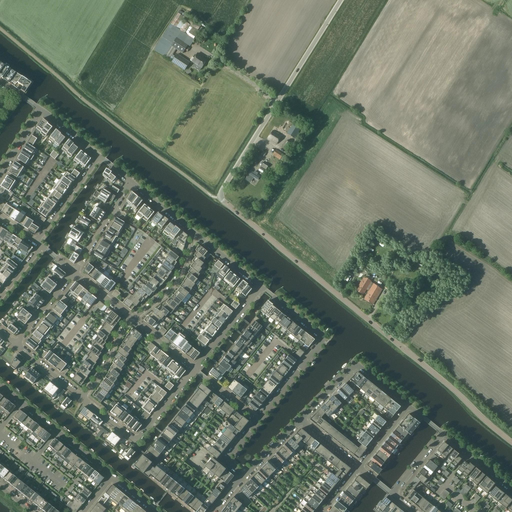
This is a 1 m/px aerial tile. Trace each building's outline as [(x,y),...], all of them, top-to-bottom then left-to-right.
[(198,35),(200,32),(202,34),(204,29),(201,27),(198,31),(199,32),(198,32),(197,32),(201,25),(188,17),(185,21),(184,20),(186,17),(183,15),(183,16),(178,13),(171,24),(173,25),(176,28),(179,29),(180,30),(187,35),(194,39),(195,38),(196,39),(196,38),(198,39),(200,36),(198,35)] [(171,24),(154,50),(161,55),(169,60),(176,50),(170,46),(175,40),(176,37),(188,45),(190,46),(194,40),(194,39),(187,35),(180,30),(179,29),(176,28),(173,25),(171,24)] [(188,45),(176,37),(175,40),(170,46),(176,50),(182,54),(188,45)] [(206,60),(200,56),(201,55),(197,53),(192,62),(202,67),(206,60)] [(171,62),(185,71),(190,62),(177,54),(171,62)] [(0,77),(3,79),(9,69),(3,65),(0,68),(0,71),(3,73),(0,76),(0,77)] [(14,72),(9,69),(3,79),(8,83),(15,73),(14,72)] [(20,76),(15,73),(8,83),(10,84),(12,81),(15,83),(12,86),(14,86),(20,77),(20,76)] [(20,91),(27,81),(20,77),(14,86),(19,90),(20,91)] [(30,83),(27,81),(20,91),(25,94),(28,89),(27,88),(28,87),(29,88),(32,84),(30,83)] [(41,132),(48,124),(49,123),(43,118),(36,129),(41,132)] [(45,137),(53,128),(48,124),(41,132),(40,133),(45,137)] [(292,125),(286,133),(294,139),(300,130),(292,125)] [(54,143),(61,134),(61,133),(57,129),(49,139),(54,143)] [(268,139),(276,144),(281,136),(273,131),(268,139)] [(59,146),(65,138),(61,134),(54,143),(59,146)] [(66,153),(73,144),(74,145),(74,144),(69,140),(62,149),(66,153)] [(281,147),(286,151),(287,151),(289,152),(292,146),(290,145),(291,144),(286,140),(281,147)] [(28,144),(24,149),(35,155),(38,150),(32,147),(28,144)] [(66,154),(71,158),(78,148),(74,145),(73,144),(66,153),(66,154)] [(24,149),(21,154),(30,160),(31,161),(35,155),(24,149)] [(276,149),(272,155),(280,160),(283,154),(276,149)] [(86,155),(81,151),(74,160),(79,164),(79,163),(86,155)] [(27,165),(30,160),(21,154),(18,159),(27,165)] [(79,163),(84,167),(91,159),(86,155),(79,163)] [(22,173),(25,168),(16,162),(13,167),(22,173)] [(264,162),(261,167),(266,170),(269,165),(264,162)] [(13,167),(9,173),(19,178),(22,173),(13,167)] [(118,179),(111,174),(112,172),(108,169),(107,169),(103,175),(105,177),(107,179),(107,178),(114,183),(118,179)] [(251,171),(246,179),(250,182),(252,177),(257,180),(259,176),(256,174),(257,173),(255,172),(254,173),(251,171)] [(76,178),(71,175),(67,172),(63,176),(72,183),(76,178)] [(17,182),(7,176),(4,181),(13,187),(17,182)] [(63,176),(60,180),(60,181),(69,187),(72,183),(63,176)] [(66,191),(69,187),(60,181),(60,180),(59,180),(56,184),(66,191)] [(13,187),(4,181),(1,186),(6,189),(10,192),(13,187)] [(62,196),(66,191),(56,184),(53,189),(55,190),(62,196)] [(116,196),(103,189),(100,194),(113,201),(116,196)] [(55,190),(52,194),(59,200),(62,196),(55,190)] [(113,201),(100,194),(96,191),(93,196),(105,203),(108,199),(113,201)] [(132,192),(127,202),(131,205),(130,206),(131,206),(138,197),(133,192),(132,192)] [(56,204),(59,200),(52,194),(51,193),(47,198),(56,204)] [(131,206),(135,210),(143,201),(138,197),(131,206)] [(53,209),(56,204),(47,198),(44,202),(53,209)] [(44,202),(43,201),(40,206),(42,207),(50,213),(53,209),(44,202)] [(12,206),(11,206),(7,203),(5,207),(1,212),(6,215),(12,206)] [(12,205),(11,206),(12,206),(6,215),(10,218),(16,210),(17,208),(12,205)] [(142,218),(150,208),(148,207),(148,208),(148,207),(145,205),(136,215),(141,219),(142,218)] [(93,211),(103,217),(106,213),(96,206),(93,211)] [(39,212),(46,218),(50,213),(42,207),(39,212)] [(150,208),(142,218),(147,222),(154,212),(151,210),(151,209),(150,208)] [(16,210),(10,218),(15,221),(20,213),(16,210)] [(100,222),(103,217),(93,211),(90,216),(100,222)] [(20,213),(15,221),(19,224),(25,216),(20,213)] [(156,226),(164,216),(163,216),(163,217),(158,213),(151,222),(156,225),(156,226)] [(88,220),(86,218),(81,215),(78,220),(88,226),(91,221),(88,220)] [(25,216),(19,224),(24,227),(29,219),(25,216)] [(168,220),(164,216),(156,226),(161,229),(164,226),(167,222),(168,220)] [(122,227),(125,223),(117,218),(114,222),(122,227)] [(29,219),(24,227),(29,230),(34,221),(29,219)] [(34,221),(29,230),(35,234),(41,226),(34,221)] [(122,227),(114,222),(114,223),(114,222),(111,227),(120,233),(123,228),(122,227)] [(168,236),(169,234),(176,226),(175,227),(171,223),(170,223),(169,225),(167,228),(163,232),(168,236)] [(176,226),(169,234),(168,236),(173,239),(181,230),(180,230),(181,230),(176,226)] [(71,232),(81,238),(84,233),(74,227),(71,232)] [(120,233),(111,227),(108,232),(117,237),(120,233)] [(4,229),(0,235),(0,238),(3,240),(9,232),(4,229)] [(8,243),(13,235),(9,232),(3,240),(8,243)] [(78,242),(81,238),(71,232),(68,236),(78,242)] [(105,236),(115,242),(117,237),(108,232),(105,236)] [(180,237),(179,236),(176,240),(177,240),(181,244),(177,248),(183,252),(188,236),(184,232),(180,237)] [(125,271),(146,236),(142,234),(120,268),(125,271)] [(8,243),(7,244),(12,247),(18,238),(13,235),(8,243)] [(115,242),(105,236),(102,241),(111,246),(112,247),(115,242)] [(18,238),(12,247),(17,250),(18,248),(22,241),(18,238)] [(18,248),(28,254),(33,248),(22,241),(18,248)] [(102,241),(100,245),(108,250),(110,252),(111,252),(113,247),(112,247),(111,246),(102,241)] [(108,250),(100,245),(97,250),(105,255),(107,256),(110,252),(108,250)] [(205,257),(209,253),(200,245),(199,246),(196,249),(196,250),(197,251),(205,258),(205,257)] [(370,255),(374,250),(367,246),(364,252),(370,255)] [(105,255),(97,250),(94,255),(99,258),(102,260),(105,255)] [(177,256),(172,252),(170,250),(166,255),(168,256),(168,255),(176,262),(179,259),(178,258),(179,257),(177,256)] [(74,264),(80,254),(75,251),(73,254),(71,253),(68,259),(74,264)] [(197,251),(195,255),(194,256),(195,257),(202,262),(206,258),(205,257),(205,258),(197,251)] [(147,254),(138,263),(142,267),(151,257),(147,254)] [(23,261),(13,255),(11,258),(20,265),(23,261)] [(168,255),(168,256),(164,260),(165,260),(174,267),(176,264),(177,263),(176,262),(168,255)] [(193,262),(201,269),(201,268),(205,264),(202,262),(195,257),(193,260),(192,261),(193,262)] [(18,266),(9,258),(5,263),(7,264),(15,270),(18,266)] [(162,265),(163,265),(171,272),(172,272),(174,269),(175,267),(174,267),(165,260),(162,265)] [(191,265),(191,266),(190,267),(191,268),(191,267),(198,273),(199,273),(202,269),(201,268),(201,269),(193,262),(191,265)] [(88,275),(94,268),(89,263),(84,272),(88,275)] [(7,264),(4,268),(11,274),(15,270),(7,264)] [(160,270),(169,277),(171,273),(172,272),(171,272),(163,265),(162,265),(159,269),(160,270)] [(224,277),(230,270),(225,266),(219,273),(224,277)] [(4,268),(3,267),(0,270),(0,272),(8,278),(11,274),(4,268)] [(63,279),(66,274),(58,267),(54,271),(63,279)] [(188,272),(189,273),(196,279),(197,278),(200,274),(199,273),(198,273),(191,267),(191,268),(189,271),(188,272)] [(94,268),(88,275),(92,279),(98,271),(94,268)] [(98,271),(92,279),(96,282),(102,274),(103,275),(103,274),(99,270),(98,271)] [(157,274),(165,281),(168,278),(169,277),(160,270),(157,274)] [(234,274),(231,272),(230,272),(224,280),(229,284),(236,275),(234,274)] [(162,285),(163,284),(165,281),(157,274),(156,273),(153,278),(162,285)] [(195,284),(195,285),(199,280),(197,278),(196,279),(189,273),(186,276),(187,276),(186,277),(186,278),(186,277),(195,284)] [(107,278),(103,275),(102,274),(96,282),(101,285),(107,278)] [(236,276),(236,275),(229,284),(233,288),(240,279),(236,276)] [(48,277),(44,282),(54,290),(57,285),(48,277)] [(107,278),(101,285),(105,289),(112,280),(107,277),(107,278)] [(153,278),(152,277),(149,282),(158,289),(159,288),(162,285),(153,278)] [(192,288),(195,284),(186,277),(186,278),(184,281),(183,282),(184,282),(192,288)] [(355,290),(363,295),(371,282),(364,277),(355,290)] [(116,284),(112,280),(105,289),(109,292),(116,284)] [(240,294),(248,285),(248,284),(243,281),(236,290),(240,294)] [(50,294),(54,290),(44,282),(40,286),(50,294)] [(80,285),(76,282),(70,289),(74,293),(80,285)] [(155,292),(158,289),(149,282),(146,286),(153,292),(153,293),(154,293),(155,292)] [(189,294),(193,289),(192,288),(184,282),(183,282),(181,285),(180,287),(180,286),(189,293),(189,294)] [(146,286),(144,284),(141,289),(140,289),(149,296),(150,297),(151,295),(151,296),(153,293),(153,292),(146,286)] [(373,284),(364,299),(373,305),(382,289),(373,284)] [(84,289),(84,288),(80,285),(74,293),(72,294),(77,298),(78,296),(84,289)] [(240,294),(241,294),(241,293),(246,297),(252,289),(247,285),(248,285),(240,294)] [(178,290),(177,291),(186,298),(189,294),(189,293),(180,286),(180,287),(178,290)] [(82,300),(88,292),(84,289),(78,296),(82,300)] [(144,299),(145,300),(146,299),(149,296),(140,289),(141,289),(140,289),(137,293),(145,299),(144,299)] [(182,302),(186,298),(177,291),(177,292),(176,292),(174,295),(182,301),(182,302)] [(93,295),(92,295),(93,295),(89,292),(88,292),(82,300),(87,303),(93,295)] [(137,293),(136,292),(133,296),(140,302),(141,303),(142,302),(144,299),(145,299),(137,293)] [(41,305),(45,301),(36,293),(32,298),(41,305)] [(130,294),(126,298),(135,305),(135,306),(136,306),(137,305),(137,306),(140,302),(133,296),(130,294)] [(91,306),(97,299),(93,295),(93,296),(93,295),(87,303),(91,306)] [(170,299),(178,306),(179,305),(182,302),(182,301),(174,295),(173,296),(173,295),(170,299)] [(32,298),(29,302),(38,309),(41,305),(32,298)] [(135,305),(126,298),(122,303),(131,310),(132,310),(135,307),(135,306),(135,305)] [(174,310),(175,310),(179,306),(179,305),(178,306),(170,299),(170,298),(169,300),(169,299),(166,302),(166,303),(175,309),(174,310)] [(64,311),(68,307),(66,305),(60,301),(57,305),(64,311)] [(268,301),(261,310),(265,314),(272,304),(268,301)] [(162,306),(169,312),(171,314),(174,310),(175,309),(166,303),(166,302),(165,303),(164,303),(162,306)] [(222,310),(229,316),(230,315),(231,315),(233,312),(224,304),(220,308),(222,310)] [(265,314),(269,317),(276,309),(272,306),(273,305),(273,304),(272,304),(265,314)] [(57,305),(53,309),(54,309),(53,309),(61,315),(63,313),(64,311),(57,305)] [(162,306),(161,305),(160,306),(158,309),(157,310),(166,316),(166,317),(166,316),(169,312),(162,306)] [(29,320),(33,316),(24,309),(20,313),(29,320)] [(53,309),(53,310),(53,309),(50,313),(50,314),(58,320),(62,316),(61,315),(53,309)] [(158,309),(157,309),(156,310),(153,313),(161,320),(162,321),(166,316),(157,310),(158,309)] [(276,309),(269,317),(274,321),(280,312),(279,311),(276,309)] [(227,319),(229,316),(222,310),(219,314),(226,320),(227,319)] [(113,312),(109,317),(117,323),(118,322),(118,323),(121,319),(121,318),(113,312)] [(156,322),(158,324),(161,320),(153,313),(152,312),(152,313),(151,313),(149,316),(156,322)] [(275,320),(279,323),(285,316),(280,312),(274,321),(275,320)] [(25,325),(29,320),(20,313),(17,317),(25,325)] [(50,314),(47,318),(55,325),(58,320),(50,314)] [(219,314),(215,318),(223,324),(224,323),(226,320),(219,314)] [(144,320),(152,327),(156,322),(149,316),(148,315),(147,317),(147,316),(144,320)] [(285,316),(279,323),(278,324),(282,327),(289,319),(288,318),(285,316)] [(117,323),(109,317),(105,321),(113,328),(114,328),(117,324),(116,324),(117,323)] [(51,328),(52,329),(55,325),(47,318),(46,318),(43,322),(51,328)] [(215,318),(214,318),(211,322),(210,321),(219,329),(220,328),(221,327),(223,324),(215,318)] [(282,327),(286,331),(293,322),(290,320),(289,319),(282,327)] [(111,333),(111,332),(113,329),(114,328),(113,328),(105,321),(101,325),(103,326),(111,333)] [(219,329),(210,321),(206,325),(216,333),(217,332),(217,331),(219,329)] [(257,323),(255,321),(251,326),(259,333),(263,328),(258,323),(257,323)] [(43,322),(41,325),(40,326),(47,332),(51,328),(43,322)] [(293,322),(286,331),(291,334),(297,326),(296,325),(293,322)] [(16,336),(20,331),(11,324),(7,329),(16,336)] [(215,334),(216,333),(206,325),(207,326),(204,330),(212,337),(215,334)] [(40,326),(39,327),(36,330),(37,330),(36,330),(44,336),(47,332),(40,326)] [(111,332),(111,333),(103,326),(99,331),(100,331),(108,337),(108,336),(109,336),(110,334),(111,333),(111,332)] [(259,333),(251,326),(247,331),(255,338),(259,333)] [(291,334),(295,338),(302,329),(300,328),(297,326),(291,334)] [(138,340),(141,335),(142,335),(133,328),(133,329),(130,332),(130,333),(138,340)] [(175,332),(171,329),(164,337),(165,337),(169,340),(175,332)] [(302,329),(295,338),(299,341),(300,340),(306,333),(304,331),(302,329)] [(41,341),(42,341),(45,337),(44,336),(36,330),(36,331),(36,330),(33,334),(33,335),(41,341)] [(212,337),(204,330),(201,334),(209,341),(210,341),(210,340),(212,337)] [(100,331),(97,335),(98,337),(98,336),(105,342),(106,341),(108,339),(108,337),(100,331)] [(255,338),(247,331),(243,336),(252,343),(251,342),(255,338)] [(169,340),(173,344),(179,336),(175,333),(176,332),(175,332),(169,340)] [(134,345),(134,344),(138,340),(130,333),(129,334),(129,333),(126,337),(127,337),(126,338),(134,345)] [(304,344),(310,336),(306,333),(300,340),(299,341),(298,342),(302,346),(304,343),(304,344)] [(209,341),(201,334),(197,339),(198,339),(200,341),(202,342),(204,344),(205,345),(206,345),(207,344),(209,341)] [(38,345),(41,341),(33,335),(30,339),(38,346),(38,345)] [(173,344),(177,347),(184,339),(180,335),(179,336),(173,344)] [(105,342),(98,336),(98,337),(95,341),(103,347),(105,344),(106,343),(105,342)] [(252,343),(243,336),(239,340),(248,348),(252,343)] [(310,336),(304,344),(309,347),(315,340),(314,340),(311,337),(310,336)] [(131,349),(134,345),(134,344),(134,345),(126,338),(123,341),(123,342),(131,349)] [(35,351),(39,346),(38,345),(38,346),(30,339),(29,339),(26,343),(35,351)] [(181,351),(188,342),(184,339),(177,347),(181,351)] [(248,348),(239,340),(235,345),(243,352),(247,347),(248,348)] [(101,352),(103,349),(104,348),(103,347),(95,341),(91,345),(92,346),(101,352)] [(121,348),(129,354),(133,350),(131,349),(123,342),(123,343),(121,346),(120,347),(121,348)] [(181,351),(185,354),(191,347),(188,343),(188,342),(181,351)] [(243,352),(235,345),(231,350),(238,356),(242,352),(243,352)] [(101,352),(92,346),(89,350),(90,351),(98,357),(99,357),(101,354),(102,353),(101,352)] [(156,347),(152,351),(150,354),(154,358),(160,350),(156,347)] [(185,354),(190,357),(196,350),(191,347),(185,354)] [(121,348),(120,349),(118,351),(117,352),(118,353),(126,359),(129,354),(121,348)] [(154,358),(158,361),(164,354),(164,353),(161,350),(160,350),(154,358)] [(194,361),(200,353),(196,350),(190,357),(194,361)] [(238,356),(231,350),(227,355),(235,361),(238,356)] [(48,353),(44,358),(48,362),(54,354),(50,351),(48,353)] [(98,357),(90,351),(86,355),(88,356),(96,362),(96,361),(96,362),(99,359),(98,359),(99,358),(99,357),(98,357)] [(18,353),(16,356),(11,366),(15,370),(25,358),(18,353)] [(118,353),(116,356),(115,357),(116,358),(124,365),(124,364),(128,360),(126,359),(118,353)] [(48,362),(52,365),(59,358),(54,354),(48,362)] [(162,365),(163,365),(163,364),(169,357),(168,356),(165,354),(164,354),(158,361),(157,362),(162,365)] [(235,361),(227,355),(223,360),(232,367),(232,368),(236,363),(235,361)] [(289,355),(286,359),(293,365),(297,361),(289,355)] [(96,362),(88,356),(85,361),(86,361),(93,367),(94,366),(96,364),(97,363),(96,362)] [(169,357),(163,364),(163,365),(167,368),(173,360),(169,357)] [(63,361),(59,358),(52,365),(57,368),(63,361)] [(114,363),(122,370),(122,369),(126,365),(124,364),(124,365),(116,358),(116,359),(115,359),(114,361),(113,363),(114,363)] [(282,362),(290,369),(293,365),(286,359),(285,358),(282,362)] [(63,361),(57,368),(61,372),(68,363),(64,359),(63,361)] [(166,369),(170,372),(177,364),(176,363),(173,360),(167,368),(166,369)] [(219,365),(228,372),(232,367),(223,360),(219,365)] [(93,367),(86,361),(85,361),(82,365),(91,372),(93,369),(94,367),(93,367)] [(279,367),(287,373),(288,372),(287,372),(290,369),(282,362),(278,366),(279,367)] [(119,374),(122,370),(114,363),(111,366),(111,368),(119,374)] [(174,377),(175,375),(181,367),(178,365),(178,364),(177,364),(170,372),(169,373),(174,377)] [(88,376),(90,373),(91,372),(82,365),(78,369),(79,369),(88,377),(88,376)] [(228,372),(219,365),(215,370),(223,376),(226,371),(227,372),(228,372)] [(181,367),(175,375),(180,378),(186,371),(181,367)] [(287,373),(279,367),(276,371),(283,377),(286,374),(286,375),(287,373)] [(36,372),(32,368),(24,377),(29,381),(36,372)] [(111,368),(109,371),(108,372),(109,373),(116,379),(117,379),(119,376),(120,375),(119,374),(111,368)] [(223,376),(215,370),(213,368),(211,372),(209,373),(217,379),(221,375),(223,376)] [(88,377),(79,369),(75,374),(76,375),(76,374),(84,381),(85,381),(85,380),(87,378),(88,377),(88,376),(88,377)] [(271,374),(280,382),(283,377),(276,371),(274,370),(271,374)] [(29,381),(33,384),(40,375),(36,372),(29,381)] [(352,390),(356,385),(363,377),(357,372),(346,384),(352,390)] [(109,373),(106,376),(105,377),(106,378),(114,384),(115,385),(118,380),(117,379),(116,379),(109,373)] [(73,379),(81,386),(81,385),(81,386),(84,382),(85,381),(84,381),(76,374),(76,375),(73,379)] [(276,386),(280,382),(271,374),(270,374),(267,378),(268,379),(276,386)] [(356,385),(361,389),(368,380),(363,377),(356,385)] [(106,378),(105,379),(105,378),(103,381),(103,382),(111,388),(114,384),(106,378)] [(265,384),(273,390),(276,386),(268,379),(265,383),(265,384)] [(56,384),(52,380),(42,392),(47,395),(55,386),(56,384)] [(234,380),(232,383),(228,388),(232,392),(239,383),(234,380)] [(361,389),(365,393),(372,384),(368,380),(361,389)] [(103,382),(102,383),(100,385),(100,386),(108,393),(109,394),(112,389),(111,388),(103,382)] [(203,393),(208,396),(211,391),(201,383),(198,388),(203,392),(203,393)] [(236,395),(243,387),(239,383),(232,392),(236,395)] [(273,390),(265,384),(262,388),(270,394),(273,390)] [(354,391),(352,390),(346,384),(341,388),(349,396),(354,391)] [(377,388),(372,384),(365,393),(370,397),(377,388)] [(154,390),(155,391),(163,397),(164,397),(166,395),(166,394),(167,393),(158,385),(157,386),(154,390)] [(55,386),(47,395),(53,400),(58,394),(56,392),(59,389),(55,386)] [(100,386),(100,387),(97,390),(97,391),(105,398),(105,397),(108,393),(100,386)] [(247,390),(243,387),(236,395),(240,398),(247,390)] [(203,393),(203,392),(198,388),(194,392),(196,393),(200,397),(204,400),(208,396),(203,393)] [(262,388),(259,392),(266,398),(270,394),(262,388)] [(345,400),(349,396),(341,388),(337,392),(345,400)] [(370,397),(375,400),(382,392),(377,388),(370,397)] [(93,396),(101,402),(103,400),(105,398),(97,391),(96,392),(93,395),(93,396)] [(155,391),(152,395),(160,402),(160,401),(161,401),(161,400),(163,398),(163,397),(155,391)] [(255,396),(263,403),(266,398),(259,392),(258,392),(254,396),(255,396)] [(379,404),(386,396),(382,392),(375,400),(379,404)] [(192,398),(196,401),(201,404),(204,400),(200,397),(196,393),(192,398)] [(160,402),(152,395),(148,399),(157,406),(157,405),(158,404),(160,402)] [(214,404),(219,398),(216,395),(211,401),(214,404)] [(263,403),(255,396),(252,401),(259,407),(263,403)] [(333,396),(329,400),(337,408),(341,404),(333,396)] [(379,404),(384,408),(391,399),(386,396),(379,404)] [(64,410),(65,410),(72,401),(67,397),(60,406),(61,407),(60,407),(64,410)] [(145,403),(153,410),(154,409),(157,406),(148,399),(147,398),(144,402),(145,403)] [(196,401),(192,398),(188,402),(193,406),(197,409),(201,404),(196,401)] [(218,407),(223,401),(219,398),(214,404),(218,407)] [(384,408),(389,412),(396,403),(391,399),(384,408)] [(0,407),(0,409),(3,412),(11,403),(10,403),(9,402),(6,400),(0,407)] [(252,401),(251,400),(247,404),(256,411),(259,407),(252,401)] [(329,400),(325,405),(333,412),(337,408),(329,400)] [(222,410),(227,404),(223,401),(218,407),(222,410)] [(185,407),(189,410),(193,413),(197,409),(193,406),(188,402),(185,407)] [(11,403),(3,412),(8,416),(14,408),(15,407),(14,406),(13,405),(11,403)] [(122,406),(118,403),(111,412),(114,415),(115,416),(122,406)] [(153,410),(145,403),(142,407),(141,407),(142,408),(145,411),(150,415),(151,415),(150,414),(152,411),(153,411),(153,410)] [(400,407),(396,403),(389,412),(393,416),(400,407)] [(225,413),(230,407),(227,404),(222,410),(225,413)] [(328,417),(333,412),(325,405),(321,409),(325,413),(328,417)] [(119,419),(125,411),(125,412),(127,410),(122,406),(115,416),(116,417),(116,416),(119,419)] [(91,419),(94,415),(94,414),(85,407),(77,416),(82,420),(84,417),(89,421),(91,419)] [(189,410),(185,407),(181,411),(185,415),(190,418),(193,413),(189,410)] [(225,413),(229,416),(234,410),(230,407),(225,413)] [(310,420),(316,425),(321,418),(325,413),(321,409),(316,413),(310,420)] [(23,413),(22,413),(21,412),(19,410),(18,411),(12,419),(15,422),(23,413)] [(123,422),(129,415),(125,412),(125,411),(119,419),(122,421),(123,422)] [(182,419),(186,422),(190,418),(185,415),(181,411),(177,416),(182,419)] [(237,412),(234,416),(239,421),(240,421),(243,417),(237,412)] [(23,413),(15,422),(16,422),(17,420),(21,423),(26,416),(25,415),(23,413)] [(91,419),(92,420),(90,421),(95,425),(96,423),(100,426),(103,422),(94,414),(94,415),(91,419)] [(130,414),(129,415),(123,422),(124,423),(125,423),(124,423),(125,424),(125,423),(125,424),(126,424),(126,425),(126,424),(127,425),(126,425),(127,425),(127,426),(134,417),(130,414)] [(399,426),(410,435),(420,423),(414,418),(414,419),(408,414),(399,426)] [(28,418),(26,416),(21,423),(24,426),(30,419),(28,418)] [(131,429),(132,429),(138,422),(139,420),(135,416),(134,417),(127,426),(128,426),(131,429)] [(178,424),(182,427),(186,422),(182,419),(177,416),(174,420),(178,424)] [(378,416),(375,420),(383,426),(386,422),(378,416)] [(234,427),(234,428),(239,432),(240,433),(248,422),(243,417),(240,421),(239,421),(234,427)] [(325,421),(321,418),(316,425),(320,428),(325,421)] [(30,419),(24,426),(28,429),(26,431),(27,431),(34,422),(32,421),(30,419)] [(174,428),(179,432),(182,427),(178,424),(174,420),(170,425),(174,428)] [(371,424),(379,430),(383,426),(375,420),(371,424)] [(330,425),(325,421),(320,428),(324,431),(330,425)] [(36,424),(34,422),(27,431),(31,434),(38,425),(36,424)] [(136,433),(142,425),(138,422),(132,429),(136,432),(136,433)] [(230,424),(227,429),(235,436),(239,432),(234,428),(234,427),(230,424)] [(371,424),(368,428),(376,435),(379,430),(371,424)] [(40,427),(38,425),(31,434),(32,433),(36,436),(35,438),(42,429),(40,427)] [(167,429),(171,433),(175,436),(179,432),(174,428),(170,425),(167,429)] [(330,425),(324,431),(328,435),(334,428),(330,425)] [(410,435),(399,426),(394,431),(406,441),(410,435)] [(338,432),(334,428),(328,435),(333,438),(338,432)] [(368,428),(365,433),(373,439),(376,435),(368,428)] [(42,429),(35,438),(36,438),(39,441),(46,432),(44,430),(42,429)] [(171,433),(167,429),(163,434),(167,437),(171,441),(175,436),(171,433)] [(227,429),(223,434),(231,440),(235,436),(227,429)] [(297,445),(300,442),(302,440),(307,434),(301,429),(296,434),(291,439),(297,445)] [(406,441),(394,431),(391,436),(402,445),(406,441)] [(48,434),(46,432),(39,441),(40,439),(45,442),(49,436),(50,435),(48,434)] [(116,435),(112,432),(104,442),(109,445),(117,436),(116,435)] [(338,432),(333,438),(337,441),(342,435),(338,432)] [(118,433),(116,435),(117,436),(109,445),(113,449),(123,437),(118,433)] [(365,433),(361,437),(369,443),(373,439),(365,433)] [(159,438),(164,442),(168,445),(171,441),(167,437),(163,434),(159,438)] [(223,434),(219,438),(228,445),(231,440),(223,434)] [(302,440),(300,442),(305,445),(311,437),(307,434),(302,440)] [(346,438),(342,435),(337,441),(341,445),(346,438)] [(398,450),(402,445),(391,436),(387,441),(398,450)] [(306,443),(310,447),(315,440),(311,437),(305,445),(306,443)] [(358,441),(362,445),(362,444),(366,447),(369,443),(361,437),(358,441)] [(53,449),(58,442),(54,438),(48,446),(53,449)] [(164,442),(159,438),(156,443),(160,446),(164,450),(168,445),(164,442)] [(224,450),(228,445),(219,438),(216,443),(224,450)] [(346,438),(341,445),(345,448),(350,442),(346,438)] [(289,440),(287,443),(295,451),(299,447),(297,445),(291,439),(290,439),(289,440)] [(310,447),(314,450),(319,444),(315,440),(310,447)] [(398,450),(387,441),(383,446),(394,455),(398,450)] [(61,444),(58,442),(53,449),(56,452),(55,454),(62,445),(61,444)] [(354,445),(350,442),(345,448),(349,451),(354,445)] [(446,448),(448,446),(446,444),(444,442),(438,449),(435,453),(439,457),(440,456),(446,448)] [(152,447),(156,451),(160,454),(164,450),(160,446),(156,443),(152,447)] [(216,443),(212,447),(220,454),(224,450),(216,443)] [(290,455),(295,451),(287,443),(286,444),(285,445),(282,447),(290,455)] [(314,450),(318,454),(324,447),(319,444),(314,450)] [(362,445),(359,448),(353,455),(358,459),(364,452),(367,448),(366,447),(362,444),(362,445)] [(64,447),(62,445),(55,454),(59,457),(66,448),(64,447)] [(354,445),(349,451),(353,455),(359,448),(354,445)] [(147,451),(152,455),(157,459),(160,454),(156,451),(152,447),(151,446),(147,451)] [(391,460),(394,455),(383,446),(379,450),(391,460)] [(448,446),(446,448),(440,456),(444,459),(453,449),(448,446)] [(220,454),(212,447),(208,452),(217,459),(220,454)] [(286,459),(290,455),(282,447),(282,448),(281,449),(278,452),(286,459)] [(324,447),(318,454),(322,457),(328,450),(324,447)] [(63,460),(70,451),(68,450),(66,448),(59,457),(63,460)] [(128,461),(136,452),(131,448),(127,453),(124,452),(122,455),(124,457),(128,461)] [(322,457),(327,460),(332,454),(328,450),(322,457)] [(390,460),(391,460),(379,450),(379,451),(375,456),(374,456),(384,463),(388,458),(390,460)] [(457,456),(459,454),(454,450),(450,455),(447,459),(452,462),(457,456)] [(73,453),(70,451),(63,460),(67,464),(74,455),(73,453)] [(282,464),(286,459),(278,452),(277,453),(274,456),(282,464)] [(327,460),(331,464),(336,457),(332,454),(327,460)] [(67,464),(71,467),(78,458),(77,457),(74,455),(67,464)] [(134,465),(143,473),(148,467),(152,463),(143,455),(134,465)] [(270,460),(278,468),(282,464),(274,456),(272,457),(270,460)] [(380,468),(384,463),(374,456),(371,461),(382,470),(380,468)] [(462,459),(457,456),(452,462),(450,464),(455,467),(462,459)] [(334,469),(340,461),(336,457),(331,464),(335,467),(334,469)] [(78,458),(71,467),(73,465),(77,468),(82,461),(81,460),(78,458)] [(212,458),(205,467),(210,470),(217,462),(212,458)] [(266,464),(274,472),(278,468),(270,460),(269,461),(268,462),(266,464)] [(436,473),(439,468),(429,460),(426,464),(434,471),(436,473)] [(84,463),(82,461),(77,468),(80,471),(86,464),(84,463)] [(340,461),(334,469),(338,472),(339,470),(344,464),(340,461)] [(378,475),(382,470),(371,461),(367,466),(378,475)] [(469,465),(464,461),(458,470),(462,473),(469,465)] [(221,466),(217,462),(210,470),(214,474),(221,466)] [(150,475),(153,471),(157,466),(152,463),(148,467),(143,473),(148,477),(150,475)] [(469,465),(462,473),(466,477),(474,467),(470,463),(469,465)] [(88,466),(86,464),(80,471),(84,474),(90,467),(88,466)] [(265,465),(264,466),(261,469),(269,476),(274,472),(266,464),(265,465)] [(336,474),(335,476),(341,481),(345,475),(350,469),(344,464),(339,470),(338,472),(336,474)] [(426,464),(422,468),(431,475),(434,471),(426,464)] [(9,469),(5,466),(0,472),(0,476),(2,478),(9,469)] [(150,475),(155,479),(161,470),(157,466),(153,471),(150,475)] [(214,474),(219,478),(226,469),(221,466),(214,474)] [(92,469),(90,467),(84,474),(82,476),(87,480),(88,478),(94,471),(92,469)] [(422,468),(419,473),(427,479),(427,480),(429,481),(433,476),(431,475),(422,468)] [(474,480),(480,472),(476,468),(469,476),(473,480),(474,480)] [(9,470),(9,469),(2,478),(6,481),(12,475),(8,471),(9,470)] [(234,476),(226,469),(219,478),(227,485),(234,476)] [(269,476),(261,469),(260,470),(257,473),(265,481),(269,476)] [(161,470),(155,479),(159,482),(166,474),(161,470)] [(96,473),(94,471),(88,478),(92,481),(98,474),(96,473)] [(485,475),(480,472),(474,480),(473,480),(472,482),(477,485),(485,475)] [(265,481),(257,473),(256,474),(253,477),(261,485),(265,481)] [(335,476),(332,473),(328,478),(336,484),(337,485),(341,481),(335,476)] [(427,479),(419,473),(415,477),(420,481),(424,484),(427,480),(427,479)] [(99,474),(98,474),(92,481),(97,485),(103,478),(99,474)] [(159,482),(164,486),(171,478),(166,474),(159,482)] [(12,475),(6,481),(8,483),(11,485),(16,478),(12,475)] [(359,475),(355,480),(364,488),(366,490),(370,485),(359,475)] [(478,487),(482,490),(491,480),(486,476),(478,487)] [(261,485),(253,477),(253,478),(252,479),(249,482),(257,489),(261,485)] [(20,481),(16,478),(11,485),(12,486),(14,488),(20,481)] [(171,478),(164,486),(168,490),(175,481),(171,478)] [(333,488),(336,484),(328,478),(325,482),(333,488)] [(359,493),(364,488),(355,480),(350,486),(359,493)] [(495,484),(491,480),(482,490),(487,494),(495,484)] [(16,489),(18,491),(24,484),(20,481),(14,488),(16,489)] [(168,490),(173,494),(180,485),(175,481),(168,490)] [(257,489),(249,482),(244,486),(252,494),(257,489)] [(329,492),(333,488),(325,482),(321,486),(329,492)] [(216,488),(213,492),(211,494),(217,498),(221,492),(225,488),(220,483),(220,484),(216,488)] [(27,487),(24,484),(18,491),(22,494),(29,485),(27,487)] [(29,485),(22,494),(23,495),(26,497),(32,488),(29,485)] [(108,498),(117,488),(112,485),(104,495),(106,497),(108,499),(108,498)] [(180,485),(173,494),(178,497),(185,489),(180,485)] [(252,494),(244,486),(243,487),(240,490),(248,498),(252,494)] [(329,492),(321,486),(318,490),(326,497),(329,492)] [(357,501),(360,498),(357,496),(359,493),(350,486),(346,491),(355,499),(357,501)] [(489,495),(493,498),(500,490),(495,486),(489,495)] [(86,489),(85,488),(84,487),(81,491),(88,497),(91,493),(86,489)] [(36,491),(32,488),(26,497),(29,500),(36,491)] [(108,498),(113,502),(121,491),(117,488),(108,498)] [(178,497),(182,501),(189,493),(185,489),(178,497)] [(410,501),(417,493),(413,489),(406,497),(410,501)] [(322,501),(326,497),(318,490),(315,494),(322,501)] [(504,493),(500,490),(493,498),(497,502),(504,493)] [(36,491),(29,500),(32,502),(33,503),(38,496),(35,493),(36,491)] [(78,495),(85,500),(88,497),(81,491),(78,495)] [(118,503),(125,495),(121,491),(113,502),(117,505),(119,503),(118,503)] [(351,504),(355,499),(346,491),(342,496),(351,504)] [(418,491),(417,493),(410,501),(414,504),(423,494),(418,491)] [(189,493),(182,501),(187,505),(194,496),(189,493)] [(508,497),(504,493),(497,502),(501,505),(508,497)] [(217,498),(211,494),(208,498),(207,499),(203,504),(208,508),(212,504),(217,498)] [(319,505),(322,501),(315,494),(311,499),(319,505)] [(414,504),(419,508),(427,498),(423,494),(414,504)] [(82,504),(85,500),(78,495),(75,498),(73,497),(82,504)] [(123,507),(129,498),(125,495),(118,503),(119,503),(122,506),(123,507)] [(43,500),(38,496),(33,503),(35,504),(37,506),(43,500)] [(194,496),(187,505),(192,509),(199,500),(194,496)] [(347,509),(351,504),(342,496),(337,502),(347,509)] [(70,501),(79,508),(82,504),(73,497),(70,501)] [(233,498),(232,499),(230,502),(238,509),(242,504),(238,501),(236,499),(234,497),(233,498)] [(377,511),(382,511),(391,501),(386,497),(381,503),(380,502),(378,505),(379,506),(376,509),(378,511),(377,511)] [(511,500),(511,499),(508,497),(501,505),(506,509),(511,500)] [(125,511),(133,502),(129,498),(123,507),(122,506),(121,508),(125,511)] [(423,511),(431,501),(427,498),(419,508),(423,511)] [(316,509),(319,505),(311,499),(308,503),(316,509)] [(43,500),(37,506),(38,507),(39,508),(41,510),(48,501),(47,503),(43,500)] [(203,504),(199,501),(199,500),(192,509),(195,511),(196,511),(200,508),(203,504)] [(46,511),(53,505),(48,501),(41,510),(42,510),(43,511),(44,511),(46,511)] [(70,501),(66,505),(69,507),(70,509),(74,511),(75,511),(79,508),(70,501)] [(393,503),(391,501),(382,511),(391,511),(396,506),(393,503)] [(423,511),(429,511),(435,504),(431,501),(423,511)] [(103,511),(106,509),(103,506),(102,506),(101,505),(98,502),(95,506),(101,511),(103,511)] [(125,511),(132,511),(138,505),(133,502),(125,511)] [(235,511),(238,509),(230,502),(226,507),(232,511),(235,511)] [(337,502),(334,506),(340,511),(344,511),(347,509),(337,502)] [(310,511),(313,511),(316,509),(308,503),(304,507),(310,511)]
